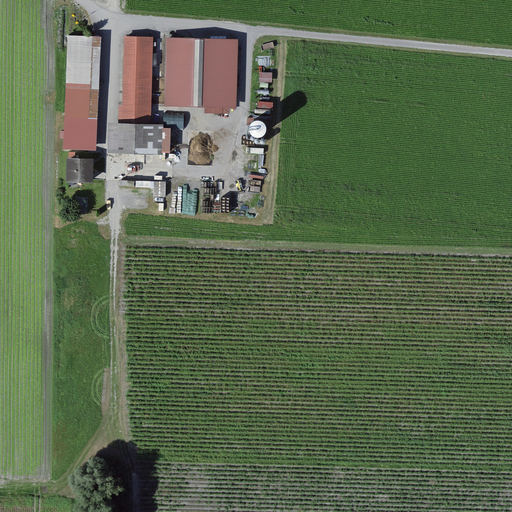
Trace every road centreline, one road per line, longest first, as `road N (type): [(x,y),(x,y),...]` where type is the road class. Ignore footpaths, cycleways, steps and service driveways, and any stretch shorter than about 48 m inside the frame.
road 1 (track): [(243,28),(511,53)]
road 2 (residential): [(81,0),(118,23),(243,28)]
road 3 (unknown): [(118,23),(102,133),(125,173)]
